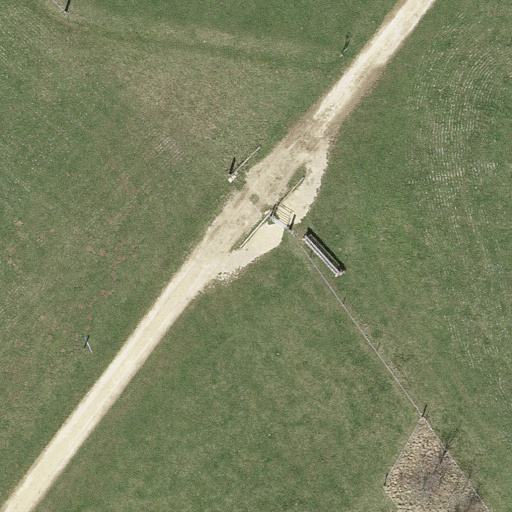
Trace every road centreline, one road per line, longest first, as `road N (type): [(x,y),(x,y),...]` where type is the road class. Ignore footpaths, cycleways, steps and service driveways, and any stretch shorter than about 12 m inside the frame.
road 1 (track): [(402,0),(15,511)]
road 2 (track): [(53,0),(257,192)]
